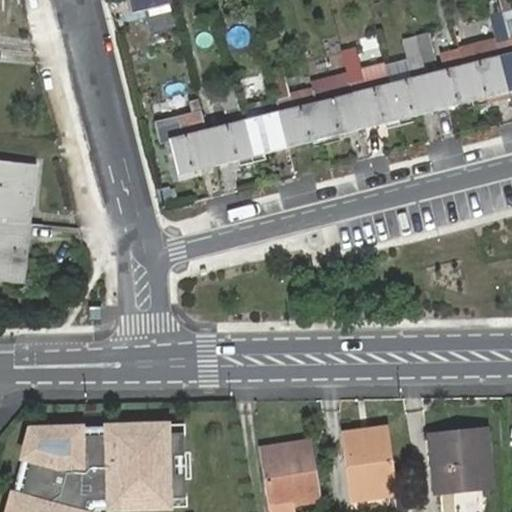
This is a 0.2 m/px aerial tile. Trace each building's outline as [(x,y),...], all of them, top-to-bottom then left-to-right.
[(129,0),(133,13),(172,3),(171,0),(129,0)] [(510,93),(511,92),(511,15),(507,0),(502,0),(487,4),(493,30),(507,26),(511,45),(511,56),(501,59),(506,77),(510,93)] [(417,38),(424,64),(436,61),(430,36),(417,38)] [(412,67),(424,64),(417,38),(405,42),(412,67)] [(473,103),(510,93),(506,77),(501,59),(496,41),(460,50),(468,84),(473,103)] [(363,130),(400,121),(395,104),(391,86),(366,92),(356,50),(343,54),(354,94),(359,114),(363,130)] [(436,112),(473,103),(468,84),(460,50),(443,55),(447,72),(427,77),(432,96),(436,112)] [(269,72),(277,101),(290,97),(283,69),(269,72)] [(400,121),(436,112),(432,96),(427,77),(391,86),(395,104),(400,121)] [(226,113),(240,110),(233,81),(218,85),(226,113)] [(280,113),(317,103),(314,91),(290,97),(277,101),(280,113)] [(327,139),(363,130),(359,114),(354,94),(317,103),(322,122),(327,139)] [(207,131),(199,100),(190,104),(193,114),(177,118),(182,138),(169,141),(179,177),(216,167),(212,150),(207,131)] [(289,149),(327,139),(322,122),(317,103),(280,113),(285,132),(289,149)] [(252,158),(289,149),(285,132),(280,113),(243,122),(248,141),(252,158)] [(182,138),(177,118),(153,124),(158,144),(169,141),(182,138)] [(243,122),(207,131),(212,150),(216,167),(252,158),(248,141),(243,122)] [(0,222),(8,223),(31,226),(37,166),(0,162),(0,222)] [(0,281),(26,284),(31,226),(8,223),(0,222),(0,281)] [(343,432),(346,450),(352,482),(355,500),(397,493),(386,425),(343,432)] [(85,511),(88,501),(111,501),(112,508),(170,506),(169,498),(187,498),(186,475),(177,475),(176,466),(184,466),(184,465),(176,465),(175,456),(185,456),(184,433),(167,434),(166,426),(108,428),(109,435),(81,436),(81,429),(40,431),(35,446),(28,444),(25,458),(32,460),(25,485),(19,484),(19,485),(25,487),(22,498),(15,496),(10,511),(85,511)] [(184,426),(166,426),(167,434),(184,433),(184,426)] [(108,428),(81,429),(81,436),(109,435),(108,428)] [(40,431),(32,431),(28,444),(35,446),(40,431)] [(466,445),(432,448),(437,495),(492,491),(488,434),(466,436),(466,445)] [(432,438),(432,448),(466,445),(466,436),(432,438)] [(310,441),(289,444),(290,450),(263,455),(272,511),(291,511),(290,503),(319,499),(310,441)] [(289,444),(262,448),(263,455),(290,450),(289,444)] [(186,475),(185,456),(175,456),(176,465),(184,465),(184,466),(176,466),(177,475),(186,475)] [(32,460),(25,458),(15,496),(22,498),(25,487),(19,485),(19,484),(25,485),(32,460)]
